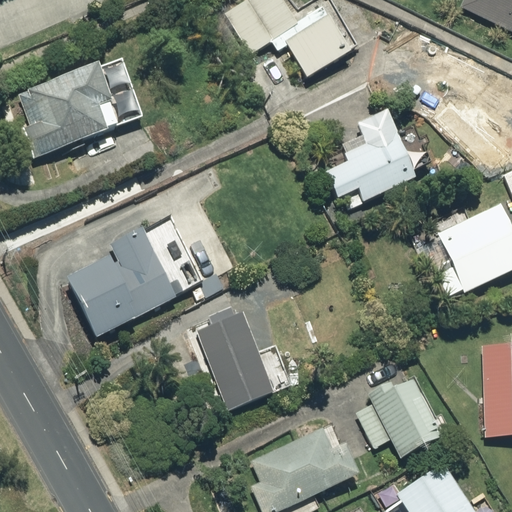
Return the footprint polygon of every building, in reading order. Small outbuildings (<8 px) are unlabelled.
[(283,0),(252,0),(225,16),(250,57),(284,37),(309,82),(354,56),(328,11),(299,26),(283,0)] [(511,0),(466,0),(462,8),(511,32),(511,0)] [(113,107),(116,106),(102,67),(20,97),(32,129),(24,132),(35,162),(111,135),(110,132),(120,128),(113,107)] [(349,166),(330,175),(342,201),(360,194),(365,206),(419,182),(391,115),(361,129),(369,148),(345,158),(349,166)] [(511,227),(504,210),(443,237),(468,296),(511,276),(511,227)] [(111,260),(69,281),(98,341),(179,302),(145,232),(112,247),(120,263),(114,266),(111,260)] [(224,315),(213,320),(216,328),(199,334),(230,414),(276,396),(245,316),(227,323),(224,315)] [(511,348),(484,349),(488,440),(511,439),(511,348)] [(327,378),(319,361),(306,367),(314,384),(327,378)] [(374,408),(358,416),(376,451),(393,442),(404,463),(445,442),(416,385),(398,394),(394,386),(370,398),(374,408)] [(326,433),(251,465),(260,486),(252,490),(262,511),(284,511),(362,479),(349,448),(335,454),(326,433)] [(474,511),(447,468),(399,498),(402,503),(387,511),(474,511)]
